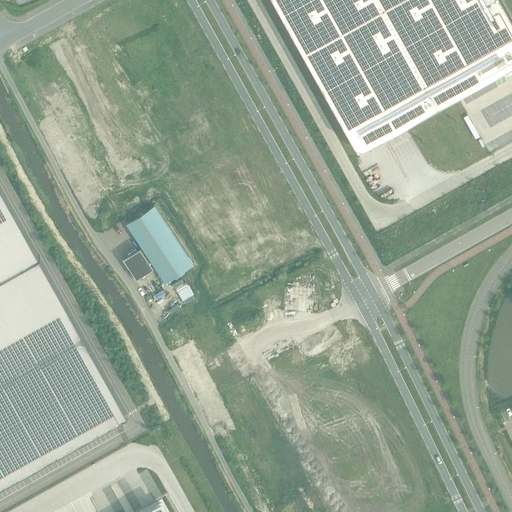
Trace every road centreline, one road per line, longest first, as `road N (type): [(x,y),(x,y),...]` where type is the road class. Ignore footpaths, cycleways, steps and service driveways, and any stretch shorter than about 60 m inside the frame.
road 1 (unclassified): [(0,63),(249,511)]
road 2 (tertiary): [(189,0),(357,298)]
road 3 (tertiary): [(373,290),(209,0)]
road 4 (tertiary): [(480,511),(373,290)]
road 5 (tertiary): [(357,298),(462,511)]
